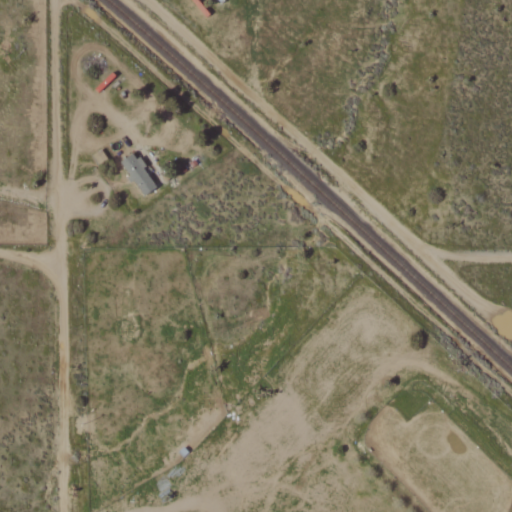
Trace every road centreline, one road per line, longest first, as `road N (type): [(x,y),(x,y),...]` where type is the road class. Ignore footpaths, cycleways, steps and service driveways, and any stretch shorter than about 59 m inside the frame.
road 1 (residential): [(64,511),(55,0)]
road 2 (track): [(144,0),(428,256)]
road 3 (track): [(511,337),(428,256),(511,258)]
